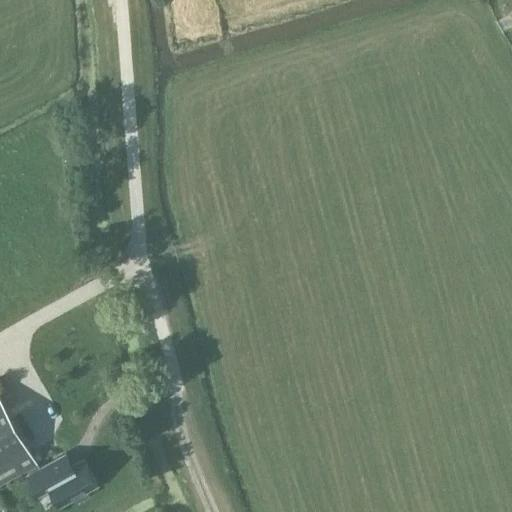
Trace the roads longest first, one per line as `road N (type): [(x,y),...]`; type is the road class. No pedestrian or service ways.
road 1 (track): [(141,263),(216,240),(239,223),(253,197),(252,129),(274,97),(511,20)]
road 2 (track): [(178,394),(178,425),(210,511)]
